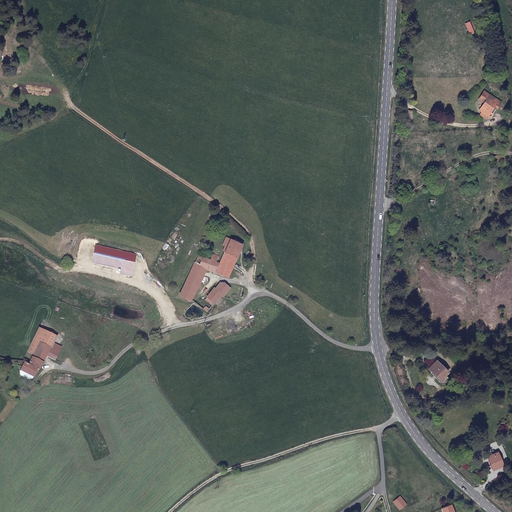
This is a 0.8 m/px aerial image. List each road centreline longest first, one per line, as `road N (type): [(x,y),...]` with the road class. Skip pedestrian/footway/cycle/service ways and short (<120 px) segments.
road 1 (track): [(254,290),(245,228),(74,110),(12,0)]
road 2 (primary): [(392,0),(377,349)]
road 3 (residential): [(71,369),(94,375),(145,337),(227,313),(260,289),(337,342),(377,349)]
road 4 (track): [(170,511),(236,470),(378,428)]
road 5 (track): [(377,349),(511,337)]
road 6 (primary): [(403,415),(495,511)]
